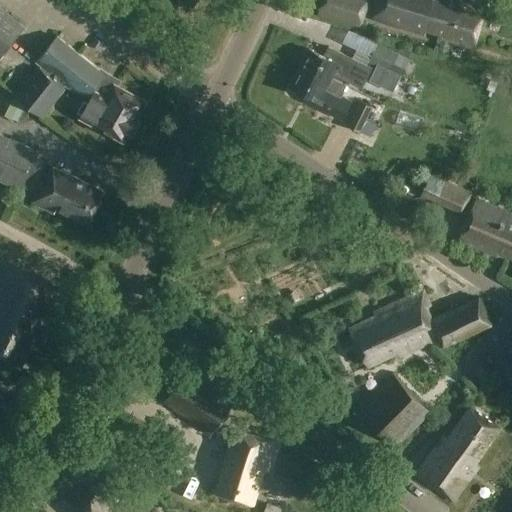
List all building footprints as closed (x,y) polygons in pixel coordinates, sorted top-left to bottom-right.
[(370,0),(321,0),(317,16),(362,28),(370,0)] [(488,3),(477,0),(381,0),(381,1),(376,1),(371,18),(424,34),(425,30),(475,44),(488,3)] [(0,58),(23,29),(0,10),(0,58)] [(106,75),(58,36),(38,62),(87,100),(95,90),(97,91),(83,117),(126,140),(130,134),(132,134),(140,121),(137,119),(138,118),(137,117),(146,102),(118,86),(120,82),(106,75)] [(329,81),(332,76),(335,70),(363,83),(371,67),(329,47),(325,56),(310,48),(300,68),(329,81)] [(392,86),(401,66),(382,58),(374,78),(392,86)] [(66,89),(38,67),(16,96),(43,118),(66,89)] [(347,83),(332,76),(329,81),(300,68),(291,86),(309,95),(307,101),(344,119),(352,101),(341,96),(347,83)] [(374,105),(362,99),(349,124),(361,131),(374,105)] [(40,153),(0,133),(0,178),(22,189),(24,186),(38,193),(33,203),(56,213),(58,208),(89,223),(105,191),(37,159),(40,153)] [(471,191),(431,173),(422,193),(462,211),(471,191)] [(511,213),(476,198),(459,238),(497,254),(499,251),(511,255),(511,213)] [(59,285),(13,266),(0,297),(0,300),(3,302),(0,309),(0,356),(21,365),(40,317),(45,319),(59,285)] [(428,275),(440,297),(453,290),(441,268),(428,275)] [(431,306),(423,289),(374,312),(376,315),(350,328),(368,365),(397,351),(399,355),(440,337),(444,345),(492,323),(480,298),(432,320),(426,308),(431,306)] [(511,363),(502,373),(511,383),(511,363)] [(423,403),(394,374),(359,408),(388,437),(423,403)] [(227,410),(182,377),(165,401),(209,435),(227,410)] [(501,427),(471,406),(448,438),(444,436),(416,475),(428,484),(431,479),(443,488),(440,492),(454,502),(479,466),(476,463),(501,427)] [(279,442),(229,428),(225,440),(232,444),(216,493),(253,503),(263,468),(270,470),(279,442)] [(134,511),(136,509),(101,486),(83,511),(134,511)]
